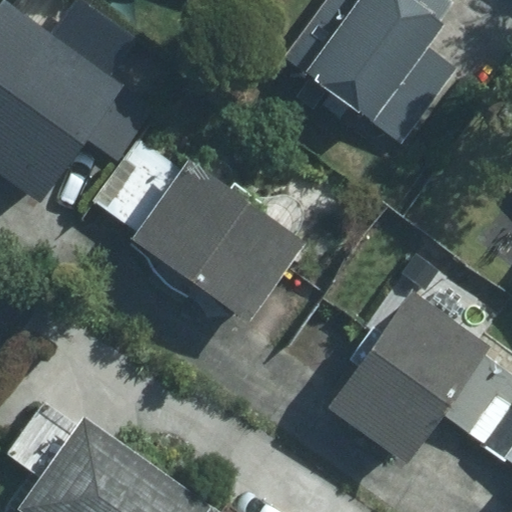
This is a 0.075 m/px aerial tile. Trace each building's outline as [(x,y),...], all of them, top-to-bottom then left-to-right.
[(360,136),(447,15),(426,0),(322,0),(271,71),(360,136)] [(34,17),(0,65),(0,199),(10,207),(25,186),(41,197),(123,79),(34,17)] [(171,162),(116,235),(228,319),(284,246),(171,162)] [(511,181),(511,182),(511,266),(500,283),(511,291),(511,181)] [(393,299),(309,409),(386,467),(470,358),(393,299)] [(187,511),(197,499),(58,405),(0,490),(0,511),(187,511)] [(216,511),(197,499),(187,511),(216,511)]
